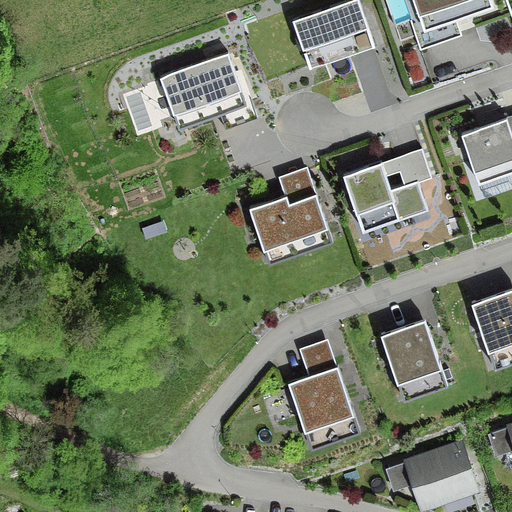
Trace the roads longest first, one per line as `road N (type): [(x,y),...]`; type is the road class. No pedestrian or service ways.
road 1 (residential): [(178,474),(201,429),(275,336),(321,311),(511,247)]
road 2 (residential): [(511,72),(377,122),(307,126)]
road 3 (track): [(0,407),(178,474)]
road 4 (residential): [(178,474),(362,511)]
